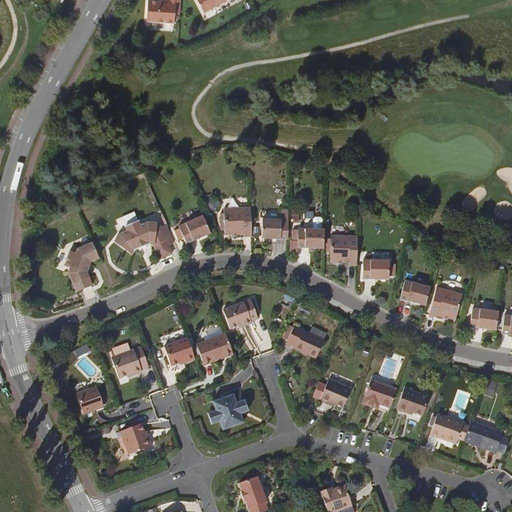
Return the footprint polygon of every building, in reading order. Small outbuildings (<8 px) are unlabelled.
[(180,14),(180,0),(167,0),(167,1),(160,1),(148,0),(147,21),(174,23),(173,22),(174,14),(177,14),(180,14)] [(197,0),(203,12),(217,5),(216,2),(220,0),(197,0)] [(250,238),(249,208),(222,210),(224,236),(243,235),(243,238),(250,238)] [(208,234),(201,217),(177,227),(184,244),(208,234)] [(286,241),(287,221),(261,221),(260,240),(286,241)] [(170,256),(159,228),(152,231),(148,229),(145,223),(138,225),(136,222),(123,227),(124,231),(117,235),(122,245),(120,248),(129,255),(135,248),(134,245),(143,241),(144,244),(151,245),(158,260),(170,256)] [(157,224),(145,223),(148,229),(152,231),(159,228),(157,224)] [(322,250),(323,231),(297,230),(296,249),(322,250)] [(111,241),(120,248),(122,245),(117,235),(111,241)] [(355,267),(356,238),(329,237),(328,263),(348,264),(348,266),(355,267)] [(97,259),(90,243),(75,250),(73,255),(67,253),(63,266),(68,268),(66,273),(74,292),(90,285),(84,270),(86,264),(97,259)] [(387,281),(388,262),(362,261),(361,280),(387,281)] [(425,306),(430,288),(404,282),(399,300),(425,306)] [(456,320),(462,295),(437,288),(429,316),(436,318),(437,315),(456,320)] [(231,329),(239,326),(244,324),(245,327),(253,324),(252,322),(259,319),(252,301),(225,311),(231,329)] [(495,332),(498,313),(472,310),(470,329),(495,332)] [(511,335),(511,316),(503,316),(501,334),(511,335)] [(295,347),(318,355),(323,338),(322,337),(324,333),(323,330),(314,327),(314,325),(311,324),(308,326),(307,328),(309,329),(307,332),(302,330),(302,329),(292,325),(286,343),(295,346),(295,347)] [(234,355),(228,336),(197,347),(205,367),(221,361),(221,360),(234,355)] [(195,359),(188,339),(164,347),(171,367),(195,359)] [(127,344),(110,351),(113,359),(111,360),(119,380),(132,375),(132,377),(141,373),(140,371),(148,368),(141,348),(130,353),(127,344)] [(329,400),(336,403),(344,406),(351,387),(328,379),(320,400),(328,403),(329,400)] [(391,409),(398,390),(371,381),(363,404),(373,408),(374,406),(380,407),(380,405),(391,409)] [(488,381),(484,394),(492,397),(496,384),(488,381)] [(407,410),(414,413),(423,415),(429,398),(404,389),(397,410),(406,413),(407,410)] [(105,409),(98,390),(78,397),(85,416),(105,409)] [(214,403),(217,412),(221,423),(224,431),(244,425),(241,415),(237,404),(234,396),(214,403)] [(245,402),(237,404),(241,415),(249,413),(245,402)] [(212,425),(221,423),(217,412),(209,415),(212,425)] [(432,434),(457,442),(465,422),(438,414),(432,434)] [(472,420),(465,440),(496,451),(498,448),(503,435),(504,431),(472,420)] [(146,439),(141,425),(120,433),(129,457),(151,448),(148,438),(146,439)] [(507,451),(511,437),(503,435),(498,448),(507,451)] [(250,511),(268,511),(266,505),(267,504),(258,478),(239,485),(242,492),(240,493),(244,504),(246,503),(248,511),(250,510),(250,511)] [(336,511),(353,506),(346,486),(322,495),(328,511),(336,511)]
